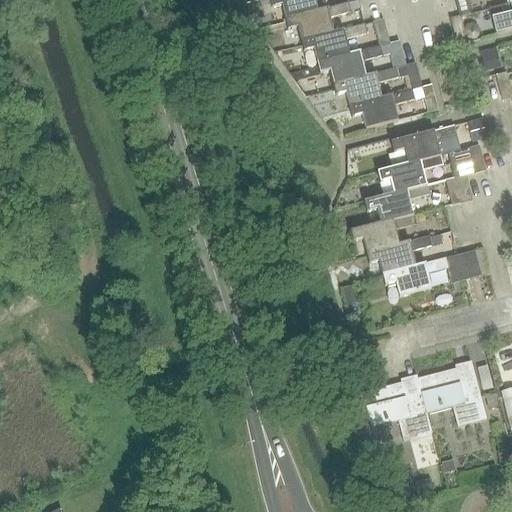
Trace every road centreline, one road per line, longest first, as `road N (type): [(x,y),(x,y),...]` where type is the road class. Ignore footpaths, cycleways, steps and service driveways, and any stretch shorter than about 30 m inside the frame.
road 1 (secondary): [(287,511),(131,0)]
road 2 (residential): [(393,345),(511,313)]
